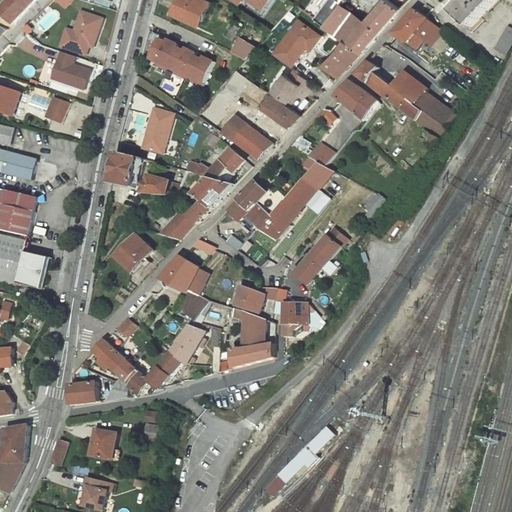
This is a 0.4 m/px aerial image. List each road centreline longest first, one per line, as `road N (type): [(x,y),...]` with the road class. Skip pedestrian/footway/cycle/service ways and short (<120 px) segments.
road 1 (residential): [(423,0),(94,341),(68,337)]
road 2 (unclassified): [(68,337),(102,146),(140,0)]
road 3 (residential): [(54,414),(164,397),(242,373)]
